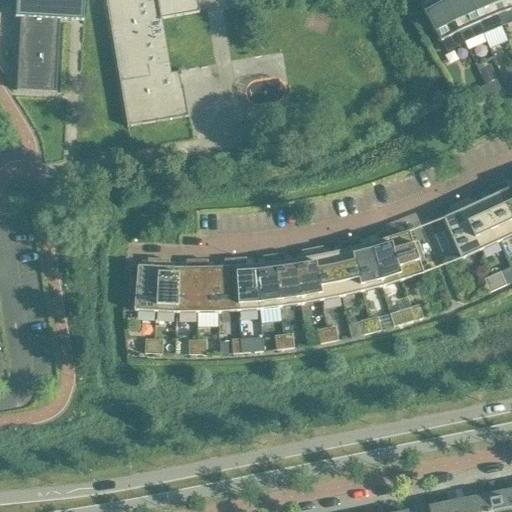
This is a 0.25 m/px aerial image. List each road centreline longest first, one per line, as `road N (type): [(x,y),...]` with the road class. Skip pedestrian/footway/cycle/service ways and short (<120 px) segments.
road 1 (secondary): [(511,403),(85,489),(0,497)]
road 2 (secondary): [(97,511),(511,427)]
road 3 (residential): [(140,248),(313,235),(444,195),(511,164)]
road 4 (residential): [(219,511),(511,450)]
